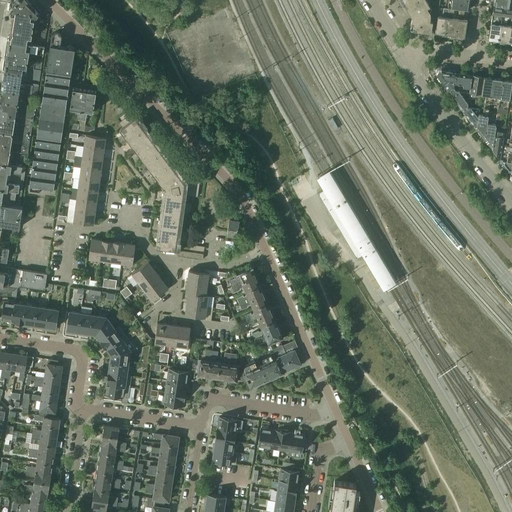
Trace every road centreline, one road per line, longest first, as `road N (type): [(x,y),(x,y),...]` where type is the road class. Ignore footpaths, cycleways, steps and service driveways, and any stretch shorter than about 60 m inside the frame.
road 1 (residential): [(265,250),(224,175),(49,0)]
road 2 (residential): [(511,199),(401,49)]
road 3 (residential): [(335,410),(265,250)]
road 4 (residential): [(201,426),(214,399),(335,410)]
road 5 (residential): [(85,409),(77,403),(79,352),(0,339)]
